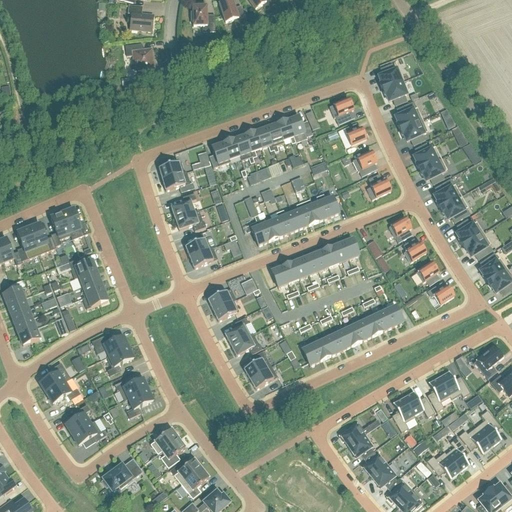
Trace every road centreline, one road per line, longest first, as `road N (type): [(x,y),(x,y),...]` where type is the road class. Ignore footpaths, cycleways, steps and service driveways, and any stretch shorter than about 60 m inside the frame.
road 1 (residential): [(415,201),(481,306),(252,413),(184,294)]
road 2 (residential): [(184,294),(141,176),(145,157),(357,82),(415,201)]
road 3 (residential): [(415,201),(184,294)]
road 4 (residential): [(180,412),(77,477),(15,382)]
road 5 (residential): [(511,339),(500,325),(317,433)]
road 6 (residential): [(0,227),(82,194),(133,314)]
road 7 (unclassified): [(511,166),(397,0)]
road 8 (residential): [(15,382),(133,314)]
road 9 (residential): [(253,511),(180,412)]
